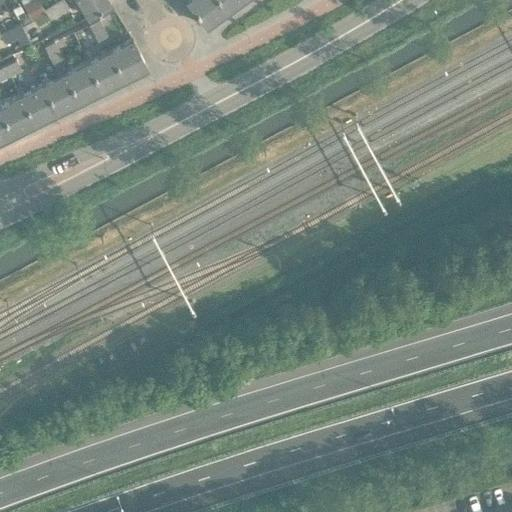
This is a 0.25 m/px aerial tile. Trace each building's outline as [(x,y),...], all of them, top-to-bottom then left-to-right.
[(27,0),(24,2),(33,18),(45,11),(38,0),(27,0)] [(64,0),(58,0),(54,3),(59,11),(68,6),(64,0)] [(110,2),(109,0),(78,0),(88,15),(110,2)] [(187,0),(205,24),(226,9),(219,0),(187,0)] [(219,0),(226,9),(238,0),(219,0)] [(44,8),(46,12),(49,17),(59,11),(54,3),(44,8)] [(23,23),(32,18),(29,13),(23,11),(18,14),(23,23)] [(88,23),(93,33),(103,28),(98,18),(88,23)] [(7,42),(25,33),(19,23),(1,32),(7,42)] [(98,43),(104,40),(108,38),(103,28),(93,33),(98,43)] [(132,37),(109,49),(123,77),(146,66),(132,37)] [(53,40),(43,45),(48,55),(58,50),(53,40)] [(100,88),(123,77),(109,49),(86,60),(100,88)] [(53,65),(63,60),(58,50),(48,55),(53,65)] [(10,74),(20,69),(15,59),(5,64),(10,74)] [(78,99),(100,88),(86,60),(64,71),(78,99)] [(42,82),(56,111),(78,99),(64,71),(60,63),(47,69),(51,77),(42,82)] [(0,78),(10,74),(5,64),(0,66),(0,78)] [(33,122),(56,111),(42,82),(19,93),(33,122)] [(0,102),(0,110),(11,133),(33,122),(19,93),(0,102)] [(0,138),(11,133),(0,110),(0,138)]
